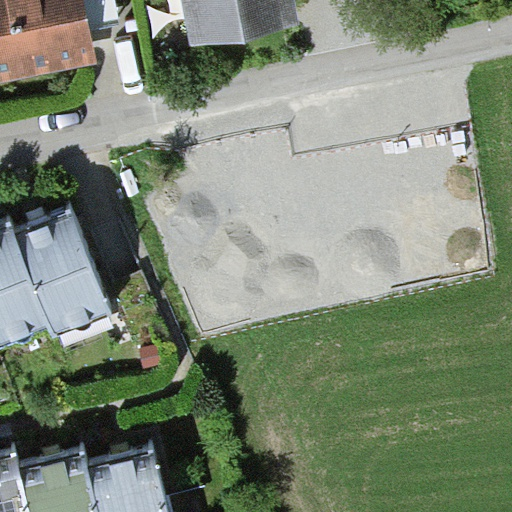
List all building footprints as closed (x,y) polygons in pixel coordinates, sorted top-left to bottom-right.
[(0,0),(0,74),(97,56),(89,15),(86,0),(0,0)] [(185,0),(195,39),(303,15),(299,0),(185,0)] [(64,335),(118,312),(72,203),(18,225),(60,326),(64,335)] [(60,326),(18,225),(12,212),(0,217),(0,336),(5,349),(60,326)] [(0,511),(167,511),(149,446),(127,452),(91,460),(87,447),(60,455),(24,464),(20,446),(0,452),(0,511)] [(177,488),(183,511),(208,511),(201,482),(177,488)]
